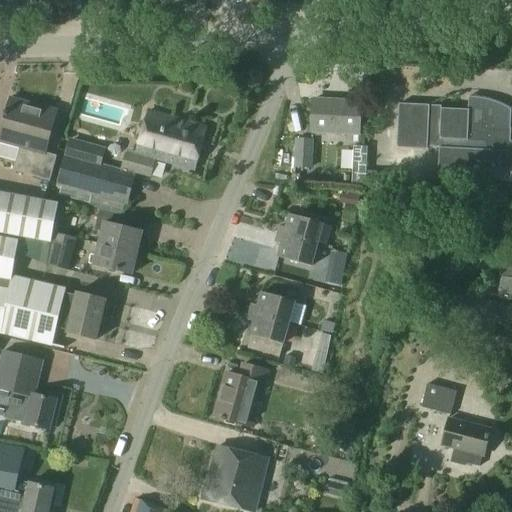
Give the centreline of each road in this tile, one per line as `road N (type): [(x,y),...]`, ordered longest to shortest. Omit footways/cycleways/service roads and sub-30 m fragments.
road 1 (residential): [(110,511),(299,33)]
road 2 (tertiary): [(0,48),(299,33)]
road 3 (tertiary): [(299,33),(507,0)]
